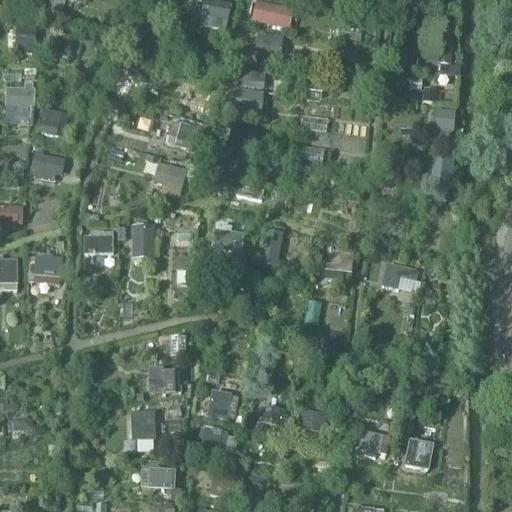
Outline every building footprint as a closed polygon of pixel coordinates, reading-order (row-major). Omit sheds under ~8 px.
[(52,0),(50,11),(52,12),(61,14),(64,14),(66,3),(76,5),(77,0),(52,0)] [(204,1),(199,28),(225,33),(231,6),(204,1)] [(255,5),(250,24),(288,33),(293,14),(255,5)] [(16,22),(13,57),(33,58),(36,25),(16,22)] [(439,23),(436,67),(436,75),(450,76),(450,68),(452,24),(439,23)] [(257,36),(253,63),(278,66),(282,40),(257,36)] [(50,39),(45,60),(66,65),(70,48),(54,44),(55,40),(50,39)] [(198,48),(191,71),(213,77),(219,54),(198,48)] [(243,67),(240,90),(263,93),(264,78),(273,79),(274,70),(252,68),(243,67)] [(409,82),(409,92),(420,93),(420,82),(409,82)] [(188,84),(181,106),(203,113),(209,90),(188,84)] [(12,91),(11,110),(14,110),(14,122),(30,123),(31,92),(33,92),(33,86),(25,86),(25,92),(12,91)] [(235,91),(232,116),(260,120),(263,95),(235,91)] [(423,93),(422,105),(433,105),(434,94),(423,93)] [(210,102),(205,119),(209,120),(212,121),(213,122),(218,104),(210,102)] [(45,112),(40,137),(56,140),(61,116),(45,112)] [(433,113),(431,134),(453,136),(455,115),(433,113)] [(180,126),(173,150),(195,156),(200,138),(201,132),(180,126)] [(230,128),(227,152),(255,156),(258,132),(230,128)] [(110,151),(107,160),(120,164),(123,156),(110,151)] [(35,156),(31,174),(55,179),(58,161),(43,158),(43,155),(37,154),(36,157),(35,156)] [(155,166),(157,160),(146,157),(145,164),(155,166)] [(225,161),(223,180),(248,183),(248,181),(250,164),(225,161)] [(434,162),(430,195),(447,197),(451,164),(434,162)] [(157,166),(152,187),(164,190),(166,186),(183,190),(185,181),(193,183),(195,175),(198,176),(198,172),(199,170),(196,169),(187,167),(185,173),(157,166)] [(233,187),(231,192),(235,193),(234,200),(262,205),(263,194),(233,187)] [(0,209),(0,227),(21,228),(22,211),(0,209)] [(414,240),(444,250),(452,228),(421,217),(414,240)] [(177,218),(175,239),(190,241),(192,219),(177,218)] [(139,230),(132,230),(132,256),(153,256),(153,230),(146,230),(146,226),(139,226),(139,230)] [(218,229),(215,251),(225,253),(226,247),(234,248),(233,254),(240,255),(243,237),(229,235),(230,231),(218,229)] [(265,244),(261,266),(276,269),(282,237),(267,234),(265,244)] [(88,240),(83,240),(83,259),(112,258),(112,235),(109,236),(102,236),(102,235),(88,235),(88,240)] [(64,246),(55,246),(56,255),(64,254),(64,246)] [(326,251),(323,274),(324,274),(343,276),(350,277),(353,254),(326,251)] [(311,252),(309,263),(317,264),(318,264),(320,253),(311,252)] [(29,261),(27,286),(35,287),(61,289),(61,283),(62,283),(64,263),(53,262),(47,261),(36,260),(36,261),(29,261)] [(0,263),(0,294),(16,294),(16,288),(17,288),(16,263),(0,263)] [(385,269),(380,290),(398,294),(399,292),(401,283),(414,286),(417,275),(399,271),(399,272),(385,269)] [(324,274),(323,283),(342,286),(343,276),(324,274)] [(449,290),(447,303),(458,304),(460,291),(449,290)] [(298,396),(304,372),(282,367),(277,391),(298,396)] [(161,384),(149,384),(149,397),(178,396),(180,395),(180,390),(177,390),(177,376),(160,376),(161,384)] [(393,378),(391,384),(395,388),(400,387),(402,381),(398,377),(393,378)] [(122,404),(117,382),(95,387),(100,409),(122,404)] [(211,394),(206,421),(226,425),(231,398),(211,394)] [(260,410),(256,432),(264,433),(265,429),(269,430),(267,438),(279,441),(284,415),(260,410)] [(298,414),(296,435),(323,437),(325,417),(298,414)] [(151,417),(133,418),(133,442),(151,441),(154,441),(154,436),(151,436),(151,428),(152,428),(152,417),(151,417)] [(25,420),(12,421),(12,424),(13,433),(13,434),(32,433),(31,425),(25,420)] [(204,429),(199,450),(216,455),(217,453),(223,455),(227,436),(221,435),(222,434),(204,429)] [(363,435),(357,458),(374,462),(376,456),(378,457),(385,459),(389,442),(383,440),(363,435)] [(408,442),(402,469),(428,475),(434,448),(408,442)] [(140,472),(139,491),(146,491),(146,492),(171,494),(170,502),(178,503),(180,503),(180,492),(179,492),(173,492),(174,481),(174,473),(159,472),(150,472),(147,472),(147,473),(140,472)] [(211,476),(209,499),(240,502),(242,484),(236,483),(236,482),(224,481),(225,477),(211,476)]
